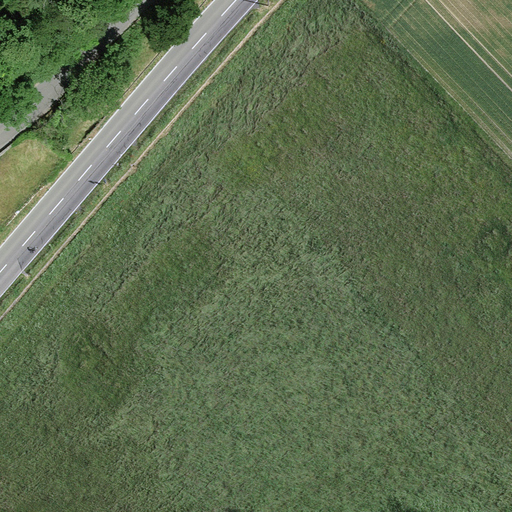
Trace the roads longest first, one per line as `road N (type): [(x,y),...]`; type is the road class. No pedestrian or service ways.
road 1 (primary): [(0,276),(242,0)]
road 2 (tertiary): [(142,0),(0,137)]
